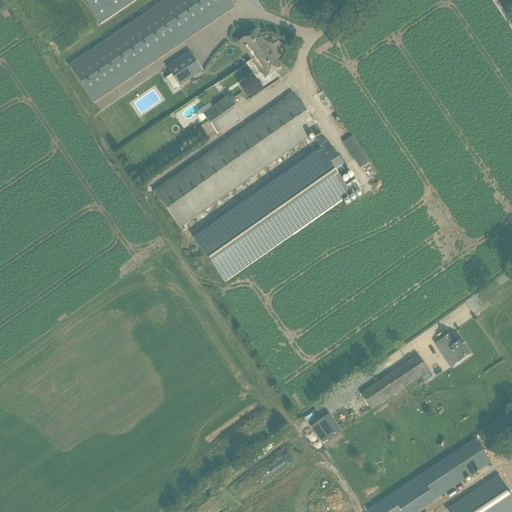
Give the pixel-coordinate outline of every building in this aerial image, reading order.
[(229,0),(165,0),(68,66),(94,103),(234,8),(229,0)] [(82,0),(100,26),(137,0),(82,0)] [(256,31),(239,43),(250,60),(266,49),(264,46),(265,45),(256,31)] [(266,49),(250,60),(263,79),(281,68),(272,54),(270,55),(266,49)] [(166,67),(180,87),(202,72),(189,53),(166,67)] [(207,85),(196,92),(201,100),(212,93),(207,85)] [(193,92),(187,98),(194,106),(200,100),(193,92)] [(292,94),(153,192),(179,229),(311,136),(318,131),(292,94)] [(242,117),(228,97),(202,115),(217,135),(242,117)] [(103,109),(91,115),(103,137),(114,132),(103,109)] [(273,183),(193,239),(224,283),(361,188),(355,179),(346,186),(341,179),(349,174),(328,144),(321,135),(318,131),(311,136),(320,149),(273,183)] [(362,160),(351,167),(359,181),(371,174),(362,160)] [(450,334),(442,340),(458,363),(470,355),(461,342),(457,345),(450,334)] [(361,394),(372,410),(420,378),(423,383),(432,377),(417,356),(361,394)] [(478,432),(479,434),(488,447),(511,431),(511,416),(509,412),(478,432)] [(329,416),(311,428),(322,445),(340,433),(329,416)] [(474,440),(367,510),(368,511),(415,511),(436,499),(490,463),(474,440)] [(255,456),(269,447),(265,441),(251,450),(255,456)] [(511,511),(511,496),(498,476),(490,481),(447,509),(448,511),(511,511)]
